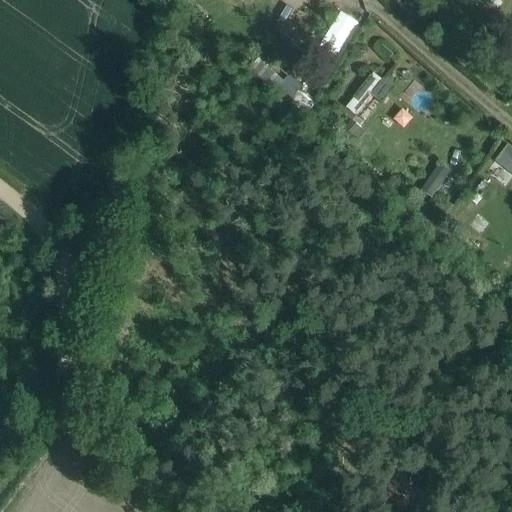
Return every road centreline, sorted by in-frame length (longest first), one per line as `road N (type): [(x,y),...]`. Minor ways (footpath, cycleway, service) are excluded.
road 1 (track): [(0,215),(36,242),(52,298),(51,415),(172,511)]
road 2 (residential): [(511,113),(372,8)]
